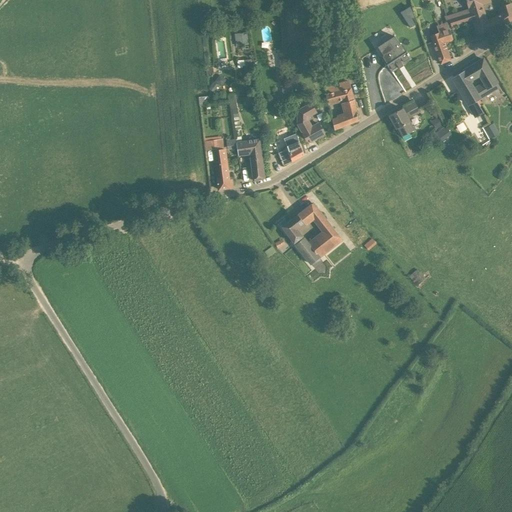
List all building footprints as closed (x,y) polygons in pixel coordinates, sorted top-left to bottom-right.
[(486,20),(481,4),(490,2),(488,0),(466,0),(471,13),(465,15),(464,13),(449,18),(451,27),(473,20),(478,36),(498,30),(511,19),(511,7),(511,5),(500,8),(502,14),(491,20),(486,20)] [(417,24),(413,15),(405,20),(410,28),(417,24)] [(443,43),(452,40),(449,30),(439,33),(431,36),(441,64),(450,60),(443,43)] [(248,33),(234,35),(236,47),(249,45),(248,33)] [(382,57),(383,59),(381,60),(377,54),(369,60),(380,75),(388,69),(386,66),(388,65),(392,71),(398,67),(397,66),(408,58),(405,53),(406,53),(405,51),(404,51),(400,45),(382,57)] [(473,88),(479,99),(499,87),(483,60),(463,72),(470,83),(479,78),(482,83),(473,88)] [(288,66),(280,66),(281,82),(289,81),(288,66)] [(473,88),(470,83),(463,72),(453,77),(477,117),(483,113),(480,107),(476,101),(479,99),(473,88)] [(222,84),(227,77),(220,73),(216,80),(222,84)] [(208,88),(213,92),(218,86),(213,82),(208,88)] [(358,121),(350,89),(350,87),(335,91),(334,88),(333,84),(323,87),(329,106),(343,102),(345,113),(336,116),(337,118),(332,119),(332,121),(334,130),(358,121)] [(236,109),(234,94),(228,95),(231,110),(236,109)] [(415,102),(389,116),(401,136),(413,129),(407,119),(420,112),(415,102)] [(297,125),(306,141),(309,140),(310,142),(324,134),(318,124),(312,128),(308,121),(309,117),(317,113),(311,103),(297,111),(297,125)] [(231,110),(235,130),(241,129),(236,109),(231,110)] [(443,124),(437,117),(429,123),(435,131),(443,124)] [(458,132),(467,129),(464,121),(455,124),(458,132)] [(491,122),(482,128),(487,136),(496,130),(491,122)] [(441,142),(451,134),(445,126),(435,134),(441,142)] [(296,134),(284,139),(287,147),(282,153),(278,154),(283,167),(304,156),(299,142),(296,134)] [(250,154),(253,181),(265,179),(265,178),(264,178),(259,139),(242,142),(241,138),(236,138),(238,156),(250,154)] [(234,140),(226,141),(227,150),(236,149),(234,140)] [(214,151),(219,190),(232,187),(231,180),(227,181),(223,150),(214,151)] [(294,243),(308,261),(316,254),(319,258),(341,240),(317,209),(313,204),(282,227),(294,243)] [(366,245),(370,249),(378,242),(373,238),(366,245)] [(285,245),(281,240),(274,244),(277,250),(285,245)] [(418,268),(410,276),(418,285),(426,277),(418,268)]
